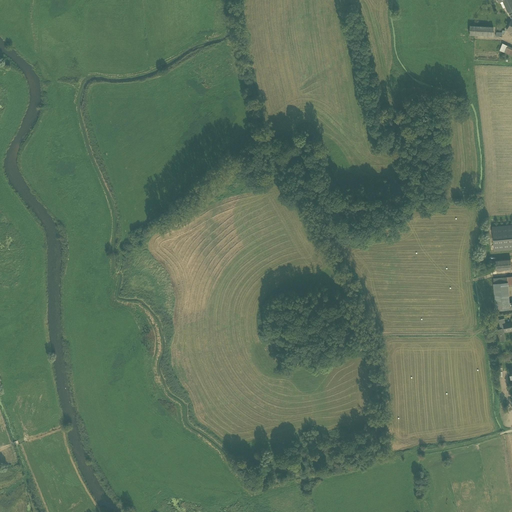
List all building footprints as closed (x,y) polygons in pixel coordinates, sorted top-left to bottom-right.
[(510,11),(511,14),(511,13),(511,3),(510,0),(496,0),(497,3),(502,0),(508,12),(510,11)] [(469,35),(493,36),(493,27),(469,26),(469,35)] [(511,48),(507,46),(502,43),(499,51),(504,53),(511,56),(511,48)] [(511,249),(511,225),(508,226),(492,227),(495,251),(511,249)] [(495,261),(496,270),(511,269),(511,260),(495,261)] [(508,284),(508,282),(494,284),(496,311),(511,309),(511,306),(511,303),(509,303),(508,284)] [(511,322),(505,324),(503,324),(500,325),(501,329),(495,330),(498,341),(505,340),(504,332),(505,332),(511,330),(511,322)]
